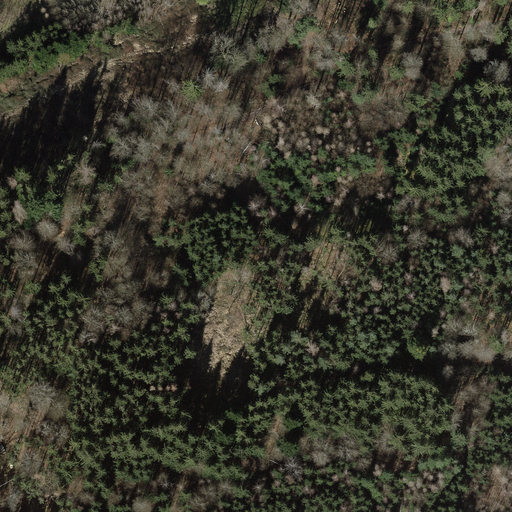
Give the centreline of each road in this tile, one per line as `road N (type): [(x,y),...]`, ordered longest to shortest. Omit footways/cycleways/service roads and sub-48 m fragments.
road 1 (track): [(0,403),(39,428),(129,433),(217,418),(283,388),(356,372),(431,370),(469,438),(466,465),(430,511)]
road 2 (track): [(511,20),(387,47),(149,159),(0,255)]
